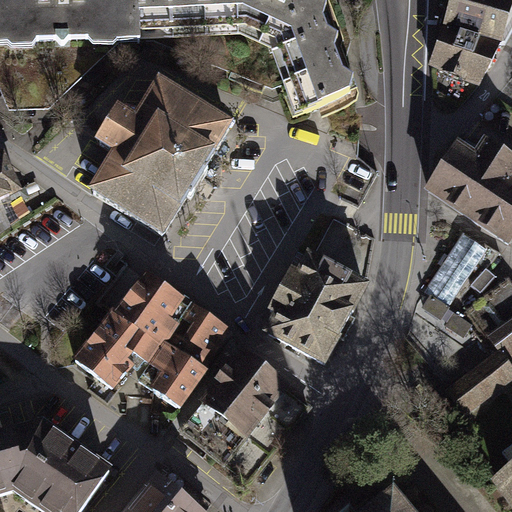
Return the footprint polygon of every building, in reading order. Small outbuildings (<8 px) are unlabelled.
[(0,0),(0,40),(253,32),(283,44),(305,111),(364,96),(334,0),(0,0)] [(511,0),(453,0),(443,37),(432,66),(477,87),(499,55),(503,47),(511,31),(511,0)] [(89,201),(159,244),(229,131),(159,88),(137,125),(119,114),(98,149),(115,159),(89,201)] [(459,147),(426,196),(511,252),(511,250),(511,161),(485,143),(475,157),(459,147)] [(11,161),(0,166),(0,219),(31,207),(11,161)] [(490,252),(464,235),(424,295),(429,299),(450,312),(490,252)] [(324,366),(365,291),(308,260),(267,335),(324,366)] [(495,281),(486,272),(470,289),(480,298),(495,281)] [(145,277),(79,362),(119,393),(136,372),(186,308),(145,277)] [(511,283),(508,278),(462,313),(486,345),(488,343),(497,355),(452,387),(444,393),(462,417),(511,380),(511,283)] [(450,312),(429,299),(422,310),(442,323),(450,312)] [(163,338),(207,372),(236,338),(190,302),(186,308),(163,338)] [(472,327),(453,315),(444,328),(463,341),(472,327)] [(136,372),(180,406),(207,372),(163,338),(136,372)] [(180,433),(247,486),(283,442),(309,410),(242,357),(180,433)] [(0,503),(19,498),(38,511),(90,511),(117,474),(82,449),(46,424),(15,432),(11,420),(0,424),(0,503)] [(511,473),(494,488),(511,510),(511,473)] [(204,511),(160,476),(131,511),(204,511)] [(404,511),(392,497),(373,511),(404,511)]
